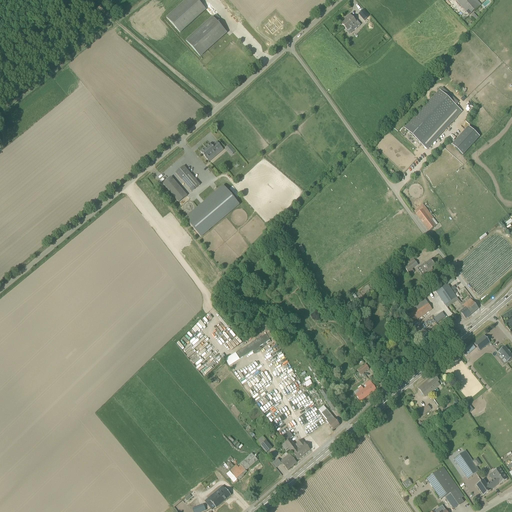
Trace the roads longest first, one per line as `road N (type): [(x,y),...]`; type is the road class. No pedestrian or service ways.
road 1 (unclassified): [(0,291),(289,45)]
road 2 (residential): [(289,45),(483,310)]
road 3 (primary): [(255,511),(488,314)]
road 4 (track): [(91,0),(218,108)]
